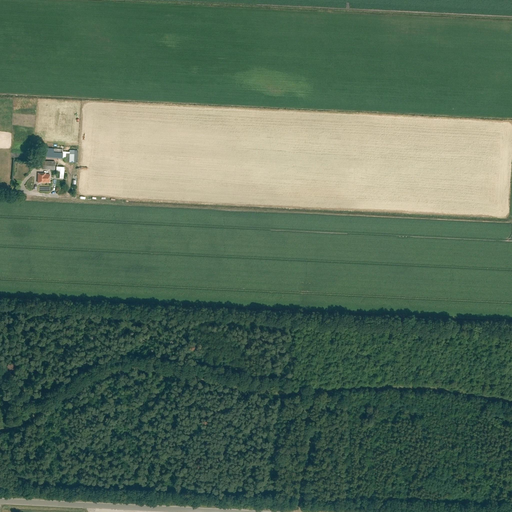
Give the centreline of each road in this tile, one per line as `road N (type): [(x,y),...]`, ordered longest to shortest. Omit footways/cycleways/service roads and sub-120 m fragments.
road 1 (track): [(511,400),(403,387),(279,392),(126,369),(0,430)]
road 2 (unclassified): [(0,501),(229,511)]
road 3 (track): [(302,392),(310,446),(300,511)]
